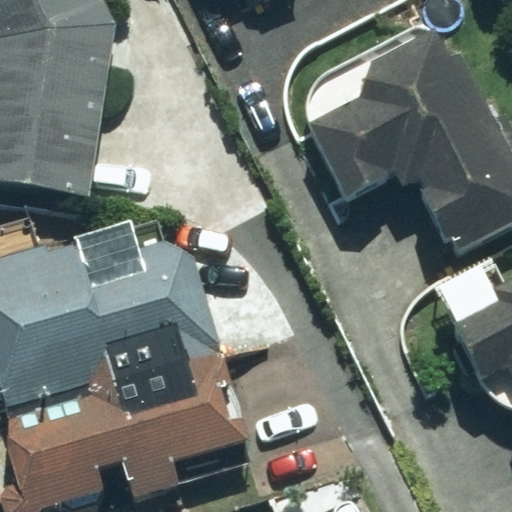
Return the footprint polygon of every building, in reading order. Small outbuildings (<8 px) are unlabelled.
[(0,0),(0,202),(81,214),(106,27),(91,0),(0,0)] [(197,0),(202,9),(218,0),(197,0)] [(448,67),(433,43),(354,91),(364,106),(302,147),(350,220),(365,210),(397,238),(415,245),(454,262),(479,267),(511,245),(511,166),(459,61),(448,67)] [(178,274),(170,251),(73,283),(66,262),(45,269),(40,255),(0,268),(0,426),(74,402),(84,431),(0,459),(0,511),(81,511),(115,501),(118,511),(143,511),(171,503),(164,484),(253,454),(191,270),(178,274)] [(465,393),(486,383),(511,435),(511,293),(487,306),(473,278),(420,305),(465,393)]
